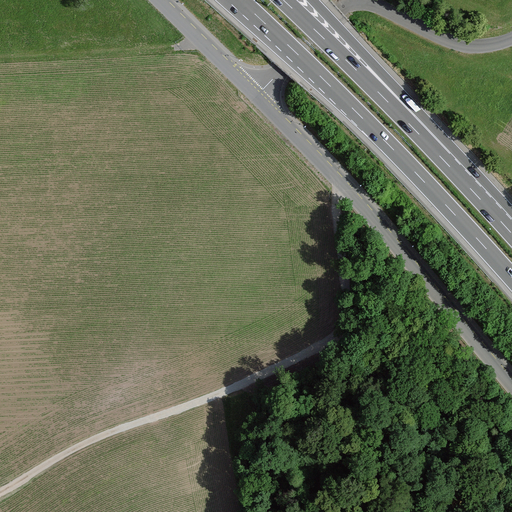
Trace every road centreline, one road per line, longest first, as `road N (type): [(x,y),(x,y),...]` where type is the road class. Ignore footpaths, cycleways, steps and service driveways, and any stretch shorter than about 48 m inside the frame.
road 1 (track): [(0,491),(76,447),(256,376),(335,335),(345,310),(338,180)]
road 2 (motorway): [(239,0),(511,278)]
road 3 (residential): [(256,96),(511,384)]
road 4 (motorway): [(511,232),(283,0)]
road 5 (motorway): [(511,229),(455,149),(312,0)]
road 6 (residential): [(511,38),(462,45),(353,2)]
road 7 (residential): [(159,0),(256,96)]
road 8 (residential): [(353,2),(256,96)]
